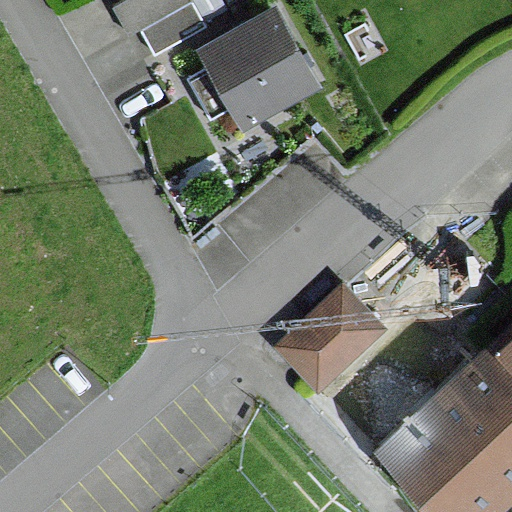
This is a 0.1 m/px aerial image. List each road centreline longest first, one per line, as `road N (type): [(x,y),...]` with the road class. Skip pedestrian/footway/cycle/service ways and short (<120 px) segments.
road 1 (residential): [(215,338),(5,0)]
road 2 (residential): [(511,91),(215,338)]
road 3 (residential): [(215,338),(9,511)]
